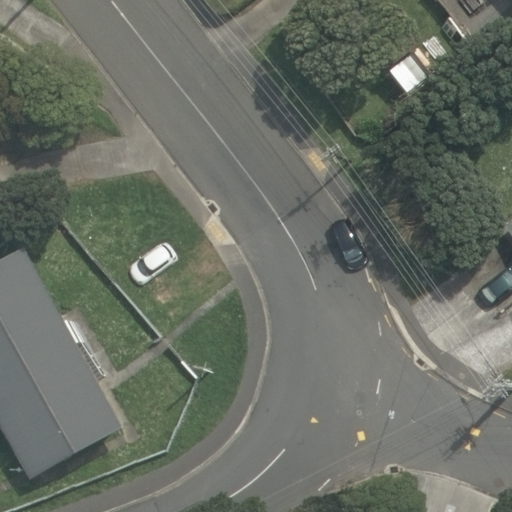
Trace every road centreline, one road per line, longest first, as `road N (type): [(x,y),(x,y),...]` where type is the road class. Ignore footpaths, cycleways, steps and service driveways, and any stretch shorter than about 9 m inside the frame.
road 1 (residential): [(120,0),(238,159),(358,371)]
road 2 (residential): [(358,371),(295,438),(198,511)]
road 3 (residential): [(358,371),(436,417),(511,448)]
